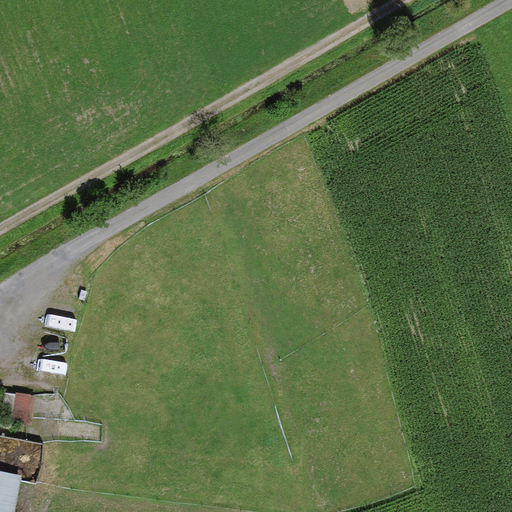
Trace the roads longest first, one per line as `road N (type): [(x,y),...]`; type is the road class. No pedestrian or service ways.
road 1 (track): [(0,300),(509,0)]
road 2 (track): [(0,224),(394,0)]
